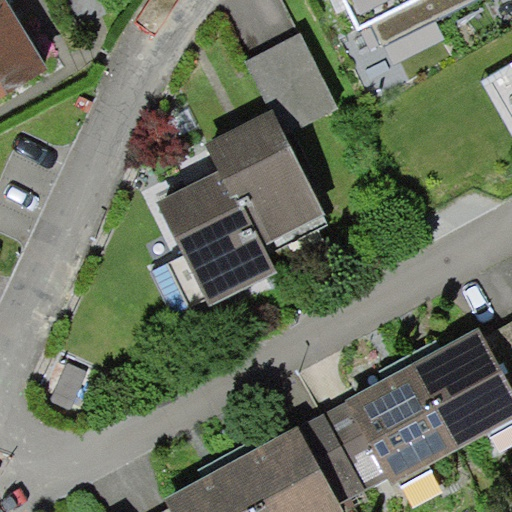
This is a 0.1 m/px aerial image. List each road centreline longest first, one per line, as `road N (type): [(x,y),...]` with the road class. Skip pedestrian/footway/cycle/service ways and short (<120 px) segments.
road 1 (residential): [(511,218),(13,494),(0,491)]
road 2 (residential): [(182,0),(82,166),(0,351)]
